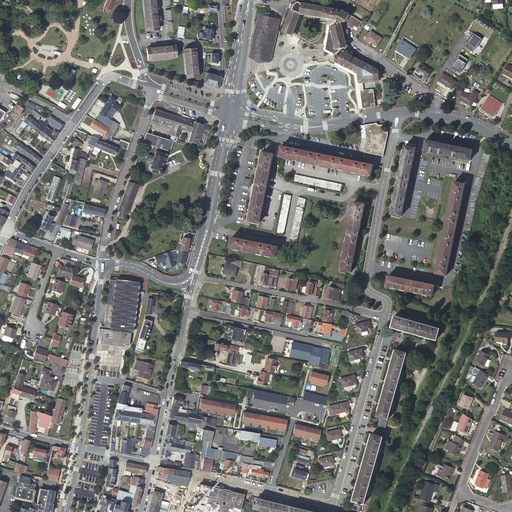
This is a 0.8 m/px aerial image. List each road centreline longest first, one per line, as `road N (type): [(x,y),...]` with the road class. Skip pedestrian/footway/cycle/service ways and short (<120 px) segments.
road 1 (residential): [(395,113),(363,278),(385,305),(330,503)]
road 2 (residential): [(5,232),(101,82),(112,75),(148,87)]
road 3 (secondary): [(103,265),(80,447)]
road 4 (residential): [(153,94),(112,207),(103,265)]
road 5 (residential): [(351,308),(195,276)]
road 6 (secondary): [(230,118),(195,268)]
road 7 (residential): [(348,31),(353,44),(438,100),(438,115)]
road 8 (residential): [(307,334),(187,308)]
road 9 (residential): [(460,483),(500,383),(511,373)]
